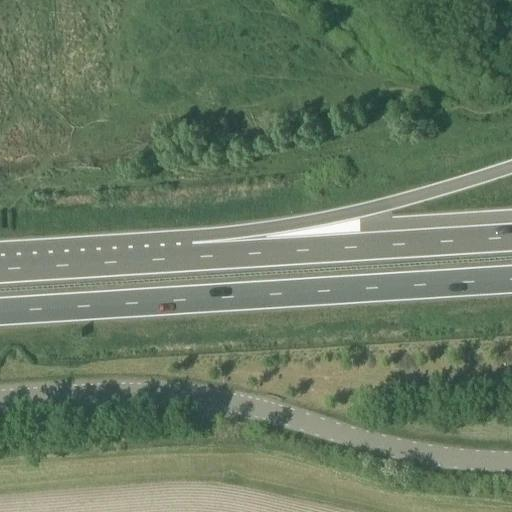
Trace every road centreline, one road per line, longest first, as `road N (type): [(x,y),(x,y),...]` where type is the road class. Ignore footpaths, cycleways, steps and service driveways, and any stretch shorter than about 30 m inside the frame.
road 1 (tertiary): [(0,400),(119,392),(197,397),(380,447),(511,462)]
road 2 (trunk): [(0,312),(511,279)]
road 3 (trunk): [(511,167),(194,257)]
road 4 (trunk): [(511,237),(194,257)]
road 5 (trunk): [(194,257),(0,269)]
